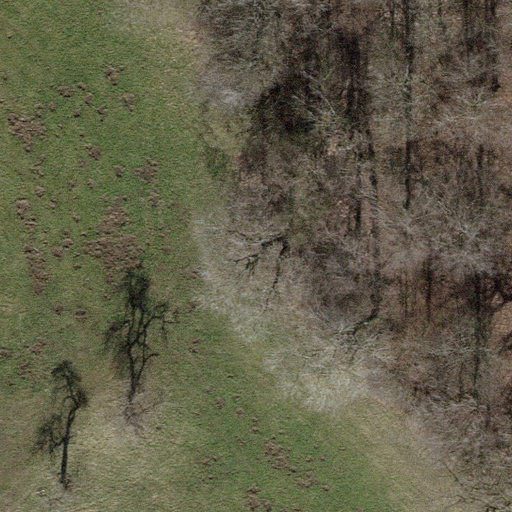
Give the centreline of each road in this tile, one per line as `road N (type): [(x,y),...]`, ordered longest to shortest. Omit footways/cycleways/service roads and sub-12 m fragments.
road 1 (track): [(0,443),(303,121),(407,331),(511,437)]
road 2 (track): [(303,121),(412,0)]
